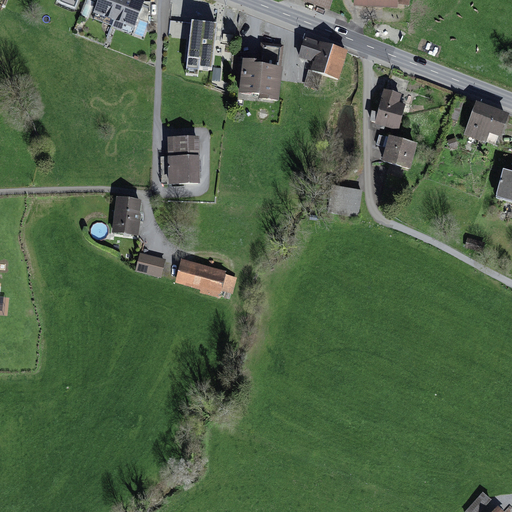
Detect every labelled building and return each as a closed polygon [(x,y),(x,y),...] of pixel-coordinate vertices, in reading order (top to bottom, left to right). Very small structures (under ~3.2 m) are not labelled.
[(57,0),(56,2),(75,9),(78,0),(57,0)] [(98,0),(93,15),(135,32),(139,21),(151,25),(151,4),(145,4),(145,3),(137,0),(98,0)] [(334,0),(294,0),(330,12),(334,0)] [(353,0),(354,8),(398,10),(398,7),(409,7),(409,0),(353,0)] [(212,73),(217,26),(170,21),(168,38),(190,40),(186,73),(199,75),(199,71),(212,73)] [(347,55),(305,41),(299,60),(314,65),(311,74),(308,73),(303,89),(316,94),(322,77),(338,83),(347,55)] [(258,65),(242,63),(238,98),(259,100),(259,103),(279,105),(283,72),(281,72),(284,47),(261,45),(258,65)] [(402,98),(384,93),(375,127),(399,134),(406,107),(399,105),(402,98)] [(450,121),(457,123),(464,103),(457,100),(450,121)] [(510,118),(476,105),(464,138),(486,146),(487,144),(495,147),(498,140),(502,141),(510,118)] [(417,147),(379,137),(377,147),(386,150),(382,165),(410,173),(417,147)] [(456,139),(447,142),(450,149),(458,147),(456,139)] [(200,140),(167,140),(168,158),(159,158),(160,184),(169,184),(169,187),(200,187),(200,140)] [(511,176),(504,174),(496,201),(511,204),(511,176)] [(359,219),(363,193),(330,188),(326,214),(359,219)] [(142,203),(117,200),(112,235),(139,239),(141,217),(140,217),(142,203)] [(485,244),(468,239),(465,249),(483,253),(485,244)] [(166,262),(140,254),(135,272),(161,279),(166,262)] [(226,274),(182,262),(176,284),(201,291),(200,294),(220,299),(222,293),(233,296),(238,280),(226,276),(226,274)] [(482,511),(492,501),(483,493),(466,511),(482,511)]
